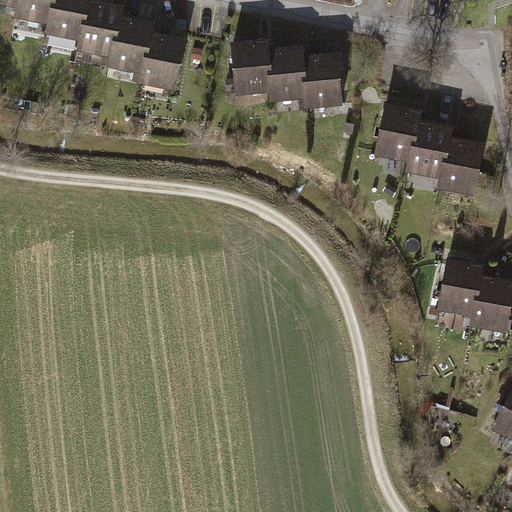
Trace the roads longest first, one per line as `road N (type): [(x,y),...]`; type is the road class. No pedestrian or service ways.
road 1 (track): [(397,511),(375,464),(352,322),(328,264),(289,227),(198,192),(0,170)]
road 2 (residential): [(240,0),(372,25),(478,74)]
